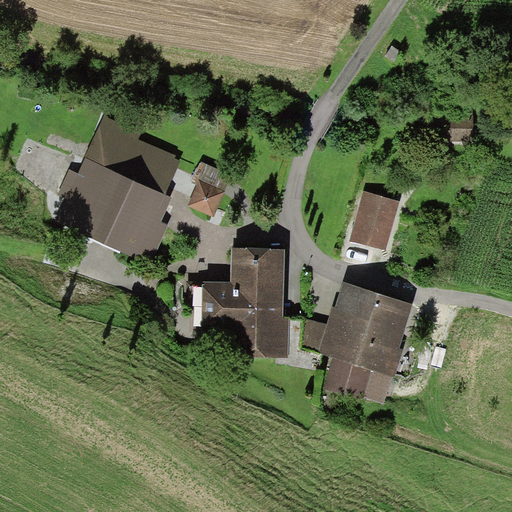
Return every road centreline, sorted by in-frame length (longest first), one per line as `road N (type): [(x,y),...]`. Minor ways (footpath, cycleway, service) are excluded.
road 1 (track): [(511,312),(347,276),(296,238),(292,188),(303,144),(397,0)]
road 2 (track): [(296,238),(249,241),(156,275),(88,263)]
